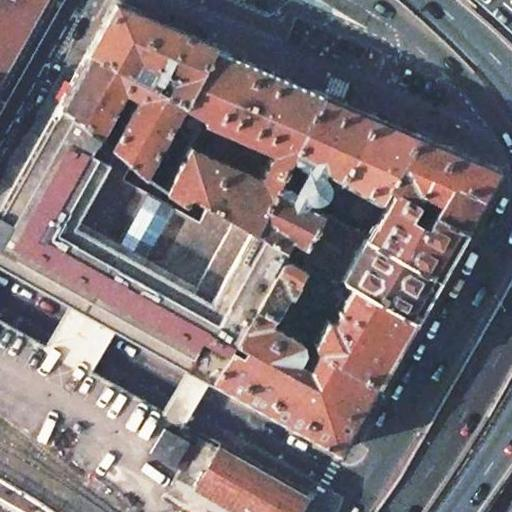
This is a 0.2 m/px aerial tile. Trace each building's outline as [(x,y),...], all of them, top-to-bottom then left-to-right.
[(0,0),(0,73),(23,33),(41,0),(0,0)] [(209,44),(114,3),(100,29),(88,50),(152,86),(162,69),(176,76),(166,94),(181,102),(182,103),(209,44)] [(322,92),(209,44),(182,103),(205,116),(202,120),(272,150),(258,177),(203,152),(210,137),(207,130),(199,126),(166,189),(182,200),(187,191),(205,201),(250,227),(275,181),(285,160),(322,92)] [(152,86),(88,50),(70,81),(58,103),(93,130),(128,161),(140,172),(181,102),(166,94),(152,86)] [(371,113),(322,92),(285,160),(305,169),(294,189),(275,181),(250,227),(256,230),(281,244),(286,234),(303,243),(319,211),(324,202),(326,200),(317,195),(319,195),(321,193),(324,191),(325,190),(325,189),(326,186),(327,184),(327,183),(326,180),(324,177),(322,175),(319,173),(321,169),(338,177),(371,113)] [(0,206),(0,262),(210,379),(280,256),(286,246),(281,244),(256,230),(250,227),(205,201),(197,218),(119,177),(128,161),(93,130),(58,103),(0,206)] [(413,131),(371,113),(338,177),(361,190),(348,215),(363,222),(384,185),(413,131)] [(476,203),(495,169),(495,167),(495,166),(413,131),(384,185),(394,190),(462,228),(476,203)] [(462,228),(394,190),(370,232),(361,227),(359,228),(357,232),(435,275),(462,228)] [(353,284),(412,316),(435,275),(357,232),(319,211),(303,243),(297,253),(353,284)] [(287,258),(280,256),(210,379),(336,450),(375,382),(412,316),(353,284),(332,321),(325,317),(311,342),(318,346),(308,364),(297,358),(301,349),(299,340),(266,322),(284,290),(289,292),(296,279),(295,279),(302,266),(287,258)] [(163,428),(149,452),(173,465),(186,440),(163,428)] [(295,511),(305,494),(218,446),(195,487),(240,511),(295,511)]
